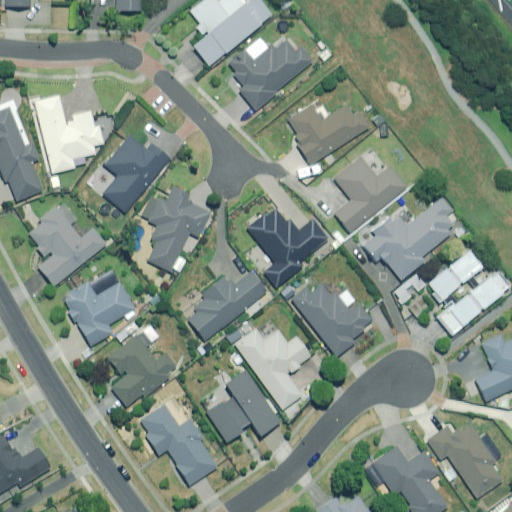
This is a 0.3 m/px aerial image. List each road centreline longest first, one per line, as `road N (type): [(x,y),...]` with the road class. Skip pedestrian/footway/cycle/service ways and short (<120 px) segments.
road 1 (residential): [(224,188),(228,149),(153,65),(127,52),(0,49)]
road 2 (residential): [(411,377),(358,397),(277,483),(231,511)]
road 3 (residential): [(23,334),(103,459)]
